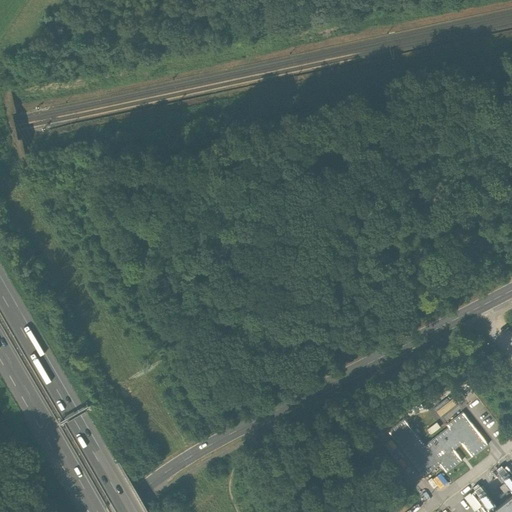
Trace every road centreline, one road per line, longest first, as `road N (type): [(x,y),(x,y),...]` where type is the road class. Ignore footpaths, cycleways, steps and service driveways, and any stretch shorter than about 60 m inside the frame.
road 1 (secondary): [(120,511),(162,475),(235,432),(511,291)]
road 2 (motorway): [(126,511),(0,292)]
road 3 (motorway): [(0,350),(95,511)]
